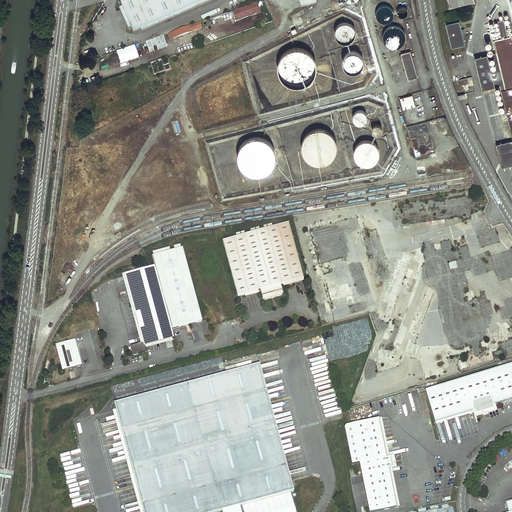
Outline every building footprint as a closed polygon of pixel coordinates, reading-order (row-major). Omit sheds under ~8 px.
[(127,0),(124,2),(120,3),(122,7),(131,28),(133,32),(139,29),(204,0),(127,0)] [(214,0),(204,0),(139,29),(141,32),(214,0)] [(257,2),(233,11),(236,21),(260,13),(257,2)] [(386,4),(384,4),(383,4),(382,4),(381,4),(380,5),(379,6),(378,6),(378,7),(377,8),(376,9),(376,10),(376,12),(376,13),(376,14),(376,15),(376,16),(377,17),(377,18),(378,19),(379,20),(380,20),(381,21),(382,21),(383,22),(384,22),(385,22),(387,22),(388,22),(389,21),(390,21),(391,20),(392,19),(392,18),(393,17),(393,16),(394,15),(394,14),(394,13),(394,12),(394,11),(393,9),(393,8),(392,7),(392,6),(391,6),(390,5),(389,4),(388,4),(387,4),(386,4)] [(404,6),(403,6),(402,6),(401,6),(399,7),(399,8),(398,9),(398,11),(398,12),(398,13),(399,14),(400,15),(401,16),(402,16),(404,16),(405,16),(406,15),(407,14),(408,13),(408,12),(408,11),(408,9),(407,8),(407,7),(405,6),(404,6)] [(127,30),(131,28),(122,7),(118,9),(127,30)] [(461,27),(459,18),(445,22),(451,46),(465,42),(463,32),(461,27)] [(336,26),(336,28),(335,29),(335,30),(335,31),(335,32),(335,34),(335,35),(335,36),(336,37),(337,38),(337,39),(338,40),(340,41),(341,41),(342,42),(343,42),(344,42),(345,42),(347,42),(348,42),(350,41),(352,40),(353,39),(354,38),(354,36),(355,35),(355,33),(355,32),(355,30),(355,29),(354,28),(354,27),(353,26),(352,24),(351,24),(350,23),(348,22),(346,22),(344,22),(343,22),(342,22),(340,23),(339,23),(338,24),(337,25),(336,26)] [(201,28),(199,23),(168,34),(170,39),(201,28)] [(394,26),(393,26),(391,26),(390,26),(389,27),(387,27),(386,28),(385,29),(384,30),(383,32),(383,33),(382,34),(382,35),(382,37),(382,38),(382,40),(383,41),(383,42),(384,43),(385,45),(386,46),(387,46),(388,47),(390,48),(391,48),(392,48),(394,48),(395,48),(397,48),(398,47),(399,46),(400,46),(401,45),(402,44),(403,42),(404,41),(404,40),(404,39),(404,37),(404,36),(404,34),(404,33),(403,32),(402,31),(401,29),(400,28),(399,28),(398,27),(397,26),(395,26),(394,26)] [(511,35),(490,40),(494,59),(476,63),(482,88),(500,84),(511,136),(511,138),(506,140),(511,162),(511,35)] [(298,47),(296,47),(293,47),(291,48),(289,49),(287,50),(285,51),(283,53),(281,55),(280,57),(279,59),(278,61),(278,63),(278,66),(278,68),(278,71),(279,73),(280,75),(281,77),(283,79),(284,81),(286,82),(288,83),(291,84),(293,85),(295,85),(298,85),(300,85),(302,84),(305,83),(307,82),(309,81),(310,79),(312,77),(313,75),(314,73),(315,71),(316,69),(316,66),(316,64),(315,61),(314,59),(313,57),(312,55),(311,53),(309,51),(307,50),(305,49),(303,48),(300,47),(298,47)] [(350,51),(349,52),(348,52),(347,52),(346,53),(345,54),(345,55),(344,56),(343,57),(343,58),(343,60),(343,61),(343,62),(343,64),(343,65),(344,66),(345,67),(346,69),(347,69),(347,70),(348,70),(349,71),(350,71),(351,71),(352,71),(353,71),(354,71),(355,71),(356,71),(357,71),(358,70),(359,70),(360,69),(361,68),(362,66),(362,65),(363,64),(363,62),(363,61),(363,59),(363,58),(362,56),(361,55),(361,54),(359,53),(359,52),(357,52),(356,51),(355,51),(354,51),(353,51),(351,51),(350,51)] [(416,77),(409,51),(400,54),(407,80),(416,77)] [(414,106),(411,95),(399,99),(402,109),(414,106)] [(361,110),(360,110),(359,110),(357,111),(356,111),(355,113),(354,113),(354,115),(353,117),(354,118),(354,119),(354,120),(355,121),(356,122),(357,123),(358,123),(360,124),(361,124),(362,124),(363,123),(364,123),(365,122),(366,120),(367,119),(367,117),(367,116),(367,114),(366,113),(365,112),(364,111),(363,110),(361,110)] [(378,124),(377,124),(376,124),(374,125),(373,125),(373,126),(372,128),(372,129),(372,130),(372,132),(373,133),(374,134),(375,134),(376,135),(378,135),(379,134),(380,134),(381,133),(382,132),(382,130),(382,129),(382,128),(382,127),(381,125),(380,125),(378,124)] [(320,128),(318,128),(316,128),(314,129),(312,130),(310,131),(308,132),(306,134),(305,135),(303,137),(302,139),(302,141),(301,144),(301,146),(301,148),(302,150),(302,153),(303,155),(304,157),(306,158),(307,160),(309,161),(311,162),(313,163),(316,164),(318,164),(320,164),(322,164),(325,163),(327,162),(329,161),(331,160),(332,158),(334,157),(336,153),(337,151),(337,149),(337,146),(337,144),(337,142),(336,140),(335,137),(334,135),(332,134),(331,132),(329,131),(327,130),(325,129),(323,128),(320,128)] [(245,170),(247,172),(248,172),(250,173),(251,174),(254,174),(257,175),(258,174),(260,174),(262,174),(263,173),(265,173),(267,171),(269,170),(271,168),(272,167),(273,165),(274,164),(275,161),(275,160),(276,158),(276,157),(276,155),(276,153),(275,151),(275,150),(274,148),(273,147),(272,144),(271,143),(270,142),(268,140),(267,139),(265,139),(264,138),(262,138),(260,137),(257,137),(255,137),(253,137),(251,137),(249,138),(248,139),(247,139),(245,140),(243,142),(242,143),(241,145),(240,146),(240,147),(239,150),(238,152),(238,153),(238,155),(238,158),(238,160),(239,161),(239,163),(240,165),(241,166),(242,168),(244,169),(245,170)] [(368,140),(366,140),(365,140),(363,141),(362,141),(360,142),(359,143),(358,144),(357,145),(356,146),(355,148),(355,149),(354,151),(354,153),(354,154),(355,156),(355,157),(356,159),(357,160),(358,161),(359,163),(360,164),(362,164),(363,165),(365,165),(366,166),(368,166),(369,165),(371,165),(372,164),(374,164),(375,163),(376,162),(377,160),(378,159),(379,158),(380,156),(380,154),(380,153),(380,151),(380,150),(379,148),(378,147),(378,145),(377,144),(375,143),(374,142),(373,141),(371,141),(370,140),(368,140)] [(511,162),(506,140),(495,142),(500,165),(511,162)] [(310,214),(305,215),(318,264),(339,259),(332,234),(329,224),(322,226),(320,221),(312,223),(310,214)] [(222,239),(236,296),(243,294),(256,291),(258,290),(261,299),(263,301),(268,300),(269,297),(272,297),(274,298),(280,297),(282,294),(280,285),(282,285),(302,280),(289,224),(273,227),(264,230),(260,231),(252,233),(245,234),(237,236),(222,239)] [(155,266),(171,330),(202,322),(183,250),(181,250),(175,251),(171,252),(154,256),(152,257),(155,266)] [(171,339),(173,338),(171,330),(155,266),(129,272),(125,275),(142,342),(140,343),(131,345),(133,354),(146,351),(145,348),(145,346),(171,339)] [(125,275),(125,273),(122,274),(140,343),(142,342),(125,275)] [(145,346),(145,348),(172,341),(171,339),(145,346)] [(74,340),(55,345),(62,370),(82,365),(74,340)] [(226,373),(251,367),(249,361),(224,368),(226,373)] [(511,399),(511,363),(427,390),(436,422),(475,410),(476,414),(493,409),(492,405),(511,399)] [(226,373),(113,403),(115,410),(142,511),(217,511),(222,511),(240,511),(239,506),(292,492),(258,365),(251,367),(226,373)] [(67,371),(69,379),(78,377),(76,369),(67,371)] [(142,511),(115,410),(109,412),(135,511),(142,511)] [(354,423),(370,511),(373,511),(398,507),(390,468),(392,467),(394,467),(392,457),(390,458),(389,458),(381,418),(354,423)] [(383,418),(381,418),(389,458),(390,458),(383,418)] [(392,467),(390,468),(398,507),(400,507),(392,467)]
